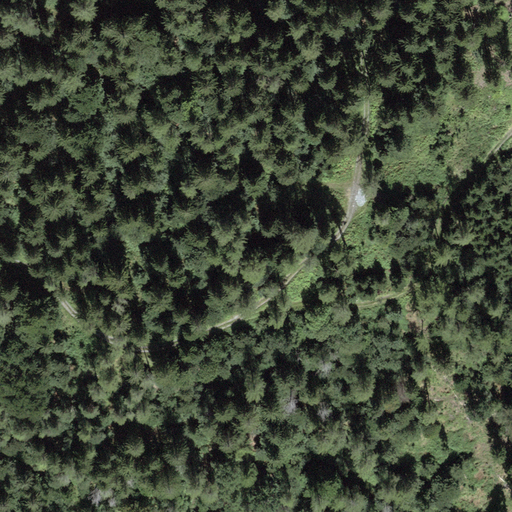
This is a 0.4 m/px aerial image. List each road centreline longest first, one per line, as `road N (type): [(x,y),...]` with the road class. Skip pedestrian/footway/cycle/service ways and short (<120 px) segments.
road 1 (track): [(0,255),(34,271),(91,331),(122,345),(154,347),(243,319),(343,226),(367,116),(368,33),(392,0)]
road 2 (track): [(355,184),(314,186),(219,156),(162,104),(131,95),(0,12)]
road 3 (track): [(243,319),(302,304),(368,306),(409,288),(434,253),(438,216),(511,131)]
